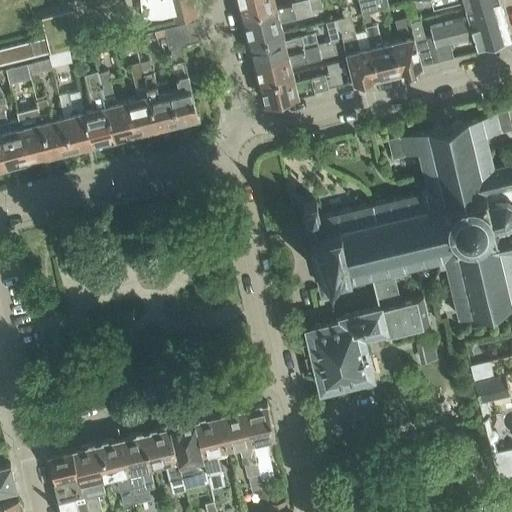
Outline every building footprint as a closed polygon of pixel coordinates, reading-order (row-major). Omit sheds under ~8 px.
[(140,0),(141,12),(148,11),(159,11),(165,10),(173,8),(175,15),(176,20),(194,15),(193,11),(191,4),(189,0),(140,0)] [(239,0),(243,12),(277,4),(275,0),(239,0)] [(243,12),(250,40),(284,32),(280,19),(312,11),(311,8),(322,6),(320,0),(293,0),(277,4),(243,12)] [(386,0),(359,0),(363,11),(388,5),(386,0)] [(414,0),(407,2),(410,13),(412,21),(419,19),(414,0)] [(469,15),(430,25),(433,36),(505,18),(499,0),(493,0),(467,7),(469,15)] [(72,6),(41,14),(47,37),(51,52),(66,48),(83,43),(79,29),(78,29),(72,6)] [(401,36),(392,38),(401,68),(422,62),(417,40),(412,21),(410,13),(397,16),(401,36)] [(344,15),(337,17),(343,38),(353,80),(378,73),(371,43),(360,46),(354,24),(347,26),(344,15)] [(337,17),(325,20),(330,41),(339,39),(343,38),(337,17)] [(505,18),(433,36),(438,58),(453,55),(449,41),(475,35),(477,45),(511,36),(505,18)] [(200,41),(195,19),(165,27),(179,84),(170,86),(179,120),(180,120),(182,122),(189,120),(189,117),(198,115),(181,45),(200,41)] [(108,21),(98,23),(100,31),(110,29),(108,21)] [(378,22),(366,25),(371,43),(378,73),(401,68),(392,38),(383,40),(378,22)] [(284,32),(250,40),(254,59),(318,44),(314,30),(285,37),(284,32)] [(135,35),(122,38),(125,50),(138,47),(135,35)] [(46,36),(38,38),(42,52),(50,50),(46,36)] [(433,36),(417,40),(422,62),(438,58),(433,36)] [(42,52),(38,38),(30,40),(34,54),(42,52)] [(318,44),(254,59),(260,80),(294,72),(292,64),(342,52),(339,39),(330,41),(318,44)] [(23,42),(26,56),(34,54),(30,40),(23,42)] [(26,56),(23,42),(15,44),(19,58),(26,56)] [(7,46),(11,60),(19,58),(15,44),(7,46)] [(0,47),(0,49),(3,62),(11,60),(7,46),(0,47)] [(50,56),(49,57),(51,64),(69,60),(66,48),(51,52),(49,52),(50,56)] [(136,95),(127,97),(135,131),(137,130),(139,132),(146,131),(147,128),(157,125),(143,68),(140,56),(127,59),(136,95)] [(52,68),(51,64),(49,57),(26,62),(29,73),(52,68)] [(26,62),(5,68),(8,79),(8,80),(29,75),(29,73),(26,62)] [(153,66),(143,68),(157,125),(167,123),(168,125),(176,123),(176,120),(179,120),(170,86),(168,78),(157,81),(153,66)] [(104,139),(114,136),(101,82),(98,70),(97,68),(83,72),(91,106),(84,108),(92,142),(94,141),(96,143),(103,141),(104,139)] [(109,68),(98,70),(101,82),(114,136),(124,134),(126,136),(133,134),(134,131),(135,131),(127,97),(117,100),(109,68)] [(294,72),(260,80),(264,97),(265,101),(269,100),(328,86),(342,82),(340,74),(333,76),(332,75),(325,77),(324,72),(295,79),(294,72)] [(84,108),(79,88),(58,93),(63,113),(71,147),(73,147),(75,149),(82,147),(83,144),(92,142),(84,108)] [(44,96),(35,98),(36,101),(49,153),(60,150),(62,152),(69,150),(69,148),(71,147),(63,113),(52,116),(47,96),(44,96)] [(36,101),(15,107),(19,125),(24,145),(28,158),(30,157),(32,159),(39,158),(40,155),(49,153),(36,101)] [(28,158),(19,125),(9,128),(3,107),(0,107),(0,135),(7,163),(17,161),(19,163),(26,161),(27,158),(28,158)] [(448,118),(447,118),(445,119),(446,123),(430,127),(429,123),(426,123),(427,127),(415,130),(415,126),(412,127),(413,131),(388,137),(393,155),(416,151),(418,150),(422,166),(419,166),(420,168),(423,168),(426,183),(406,187),(407,190),(405,190),(405,193),(390,197),(390,194),(388,194),(388,197),(373,201),(372,198),(370,199),(371,201),(355,205),(355,202),(353,203),(353,206),(338,209),(337,207),(335,207),(336,210),(320,214),(316,198),(303,201),(310,233),(309,233),(309,234),(308,235),(307,236),(307,237),(307,238),(307,239),(307,240),(308,242),(309,242),(309,243),(310,244),(311,244),(312,245),(313,245),(317,259),(316,260),(315,261),(314,262),(314,263),(314,264),(313,265),(314,266),(314,267),(315,269),(316,270),(318,271),(319,271),(323,287),(352,280),(353,282),(355,282),(354,279),(370,275),(370,278),(372,278),(389,273),(390,277),(394,276),(406,273),(404,268),(424,263),(426,269),(446,264),(459,314),(511,301),(511,159),(511,154),(510,154),(497,157),(498,163),(494,164),(491,151),(493,151),(493,148),(490,149),(486,134),(489,133),(511,127),(507,108),(483,114),(482,110),(479,111),(480,115),(468,117),(467,113),(465,114),(466,118),(449,122),(448,118)] [(321,385),(372,373),(366,353),(362,354),(358,339),(430,321),(423,295),(400,301),(394,276),(390,277),(389,273),(372,278),(378,304),(341,313),(342,316),(307,325),(310,336),(301,338),(308,365),(316,363),(321,385)] [(489,359),(470,363),(474,380),(493,375),(489,359)] [(493,375),(474,380),(479,399),(510,391),(505,372),(493,375)] [(481,399),(479,399),(483,419),(485,419),(491,417),(490,415),(491,413),(491,411),(491,409),(491,406),(490,404),(488,403),(487,401),(485,400),(483,399),(481,399)] [(265,436),(275,433),(267,400),(254,403),(242,406),(261,475),(274,472),(265,436)] [(223,410),(221,411),(229,446),(239,444),(247,476),(248,475),(251,488),(264,485),(261,475),(242,406),(234,408),(223,410)] [(221,411),(193,417),(209,481),(213,496),(224,493),(223,485),(224,484),(217,456),(227,454),(225,447),(229,446),(221,411)] [(364,415),(344,420),(349,440),(369,435),(364,415)] [(169,423),(184,488),(209,481),(193,417),(169,423)] [(184,488),(169,423),(159,426),(157,426),(154,427),(153,427),(147,429),(154,460),(163,458),(167,472),(171,492),(184,489),(184,488)] [(124,434),(121,435),(135,500),(148,497),(145,484),(154,482),(150,469),(152,469),(150,461),(154,460),(147,429),(143,430),(131,432),(124,434)] [(101,440),(99,440),(107,473),(108,480),(110,479),(113,489),(118,488),(122,503),(135,500),(121,435),(120,435),(112,437),(101,440)] [(107,473),(99,440),(95,441),(71,446),(79,480),(86,511),(87,511),(100,509),(94,481),(92,476),(103,474),(107,473)] [(79,480),(71,446),(48,452),(56,485),(79,480)] [(511,447),(499,450),(492,451),(499,477),(511,472),(511,447)] [(10,462),(0,464),(0,499),(18,495),(10,462)] [(86,511),(79,480),(56,485),(62,511),(86,511)] [(0,511),(21,511),(18,495),(0,499),(0,511)] [(279,511),(289,510),(286,498),(266,503),(268,511),(279,511)] [(214,499),(207,501),(209,510),(216,509),(214,499)] [(488,511),(485,502),(467,507),(468,511),(488,511)]
